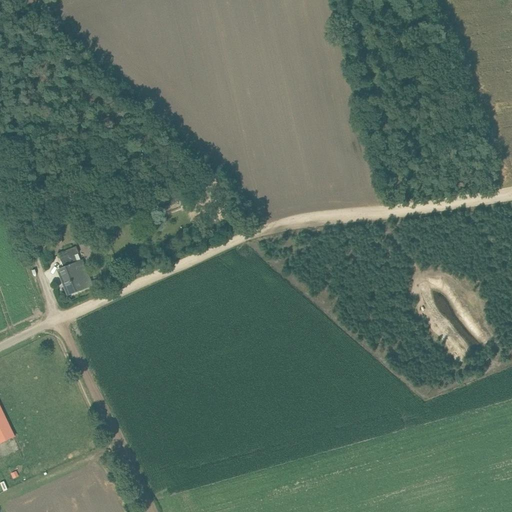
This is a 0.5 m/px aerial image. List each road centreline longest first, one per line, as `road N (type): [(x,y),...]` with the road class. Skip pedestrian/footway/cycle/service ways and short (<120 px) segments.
road 1 (track): [(56,319),(249,231),(511,192)]
road 2 (track): [(56,319),(149,511)]
road 3 (unknown): [(56,319),(0,170)]
